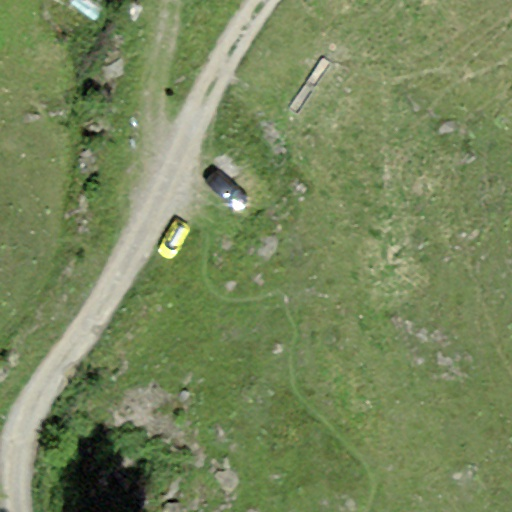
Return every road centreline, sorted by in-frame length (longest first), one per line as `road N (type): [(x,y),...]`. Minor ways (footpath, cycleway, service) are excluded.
road 1 (track): [(14,511),(9,499),(28,402),(107,304),(182,153)]
road 2 (track): [(182,153),(272,0)]
